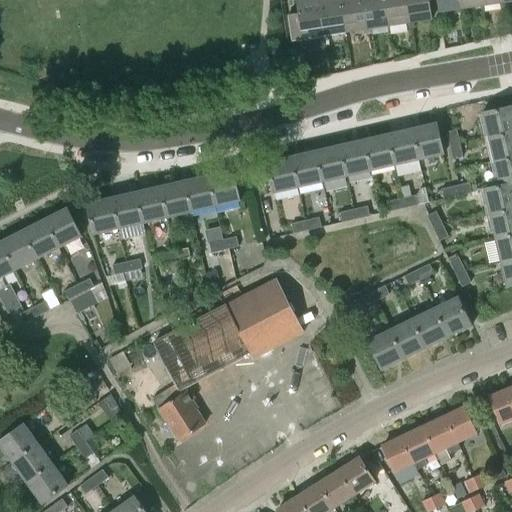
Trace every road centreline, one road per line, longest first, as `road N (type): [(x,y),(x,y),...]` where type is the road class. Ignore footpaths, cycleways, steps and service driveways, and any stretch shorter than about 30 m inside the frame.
road 1 (residential): [(511,60),(181,135),(76,140),(0,123)]
road 2 (residential): [(214,511),(374,409),(511,350)]
